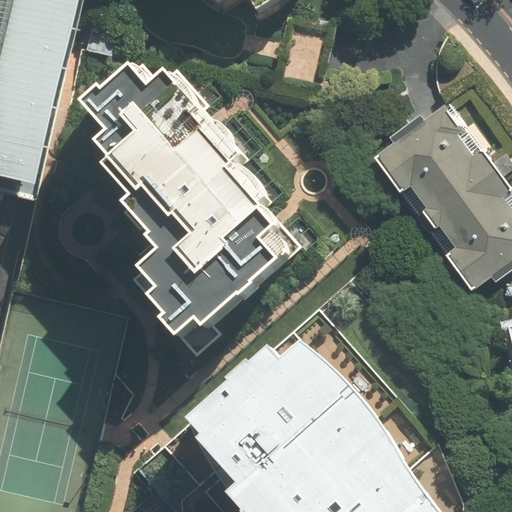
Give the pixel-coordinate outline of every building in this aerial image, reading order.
[(0,0),(0,180),(1,181),(31,188),(76,0),(0,0)] [(212,0),(218,8),(227,0),(245,0),(259,18),(285,0),(212,0)] [(145,280),(194,353),(314,273),(170,58),(84,115),(179,257),(145,280)] [(375,160),(474,292),(511,263),(511,189),(448,105),(375,160)] [(294,330),(189,427),(212,478),(241,511),(437,511),(425,498),(385,424),(294,330)]
